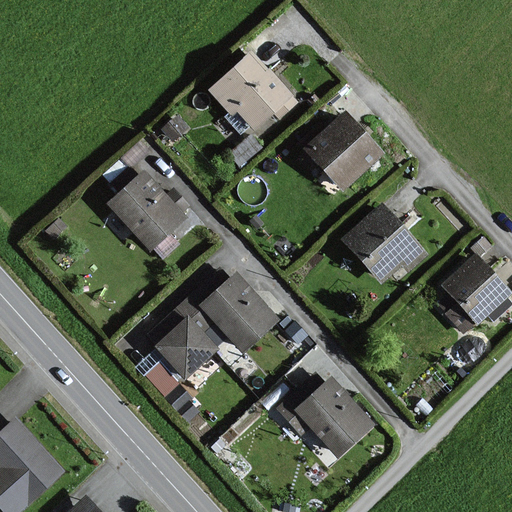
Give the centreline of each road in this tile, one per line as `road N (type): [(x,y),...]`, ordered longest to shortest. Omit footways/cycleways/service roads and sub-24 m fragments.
road 1 (residential): [(152,152),(419,448)]
road 2 (primary): [(0,292),(196,511)]
